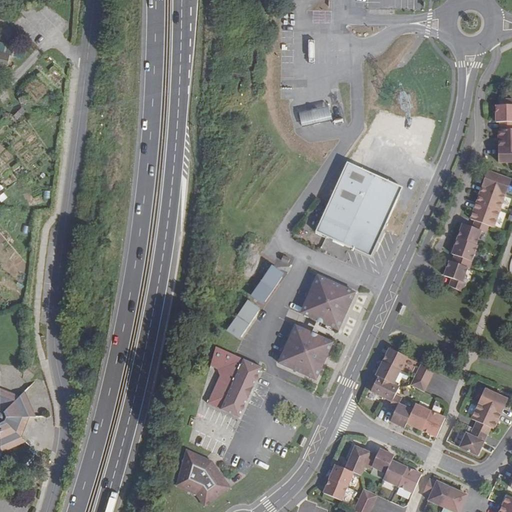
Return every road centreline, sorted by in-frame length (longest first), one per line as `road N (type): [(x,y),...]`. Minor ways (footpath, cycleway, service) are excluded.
road 1 (trunk): [(102,511),(163,254),(185,0)]
road 2 (trunk): [(152,0),(153,85),(136,251),(75,511)]
road 3 (unclassified): [(93,0),(57,305),(63,470),(47,511)]
road 4 (tertiary): [(471,48),(461,121),(331,411)]
road 5 (residential): [(511,434),(479,471),(458,471),(331,411)]
road 6 (tertiary): [(331,411),(307,464),(263,511)]
